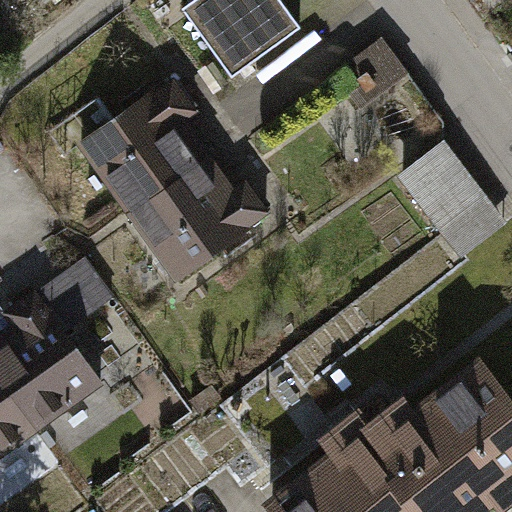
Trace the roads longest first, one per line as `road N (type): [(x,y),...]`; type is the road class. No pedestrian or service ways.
road 1 (residential): [(410,0),(511,140)]
road 2 (residential): [(0,106),(120,0)]
